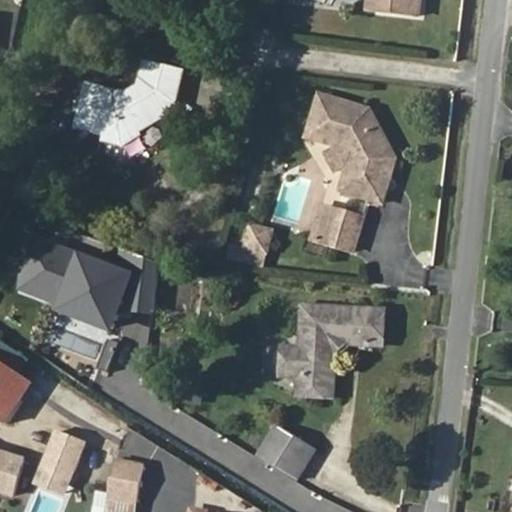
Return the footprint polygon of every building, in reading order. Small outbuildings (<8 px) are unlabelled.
[(385,0),(384,9),(419,15),(421,0),(385,0)] [(185,67),(147,58),(136,104),(89,92),(79,136),(108,142),(107,149),(125,153),(173,122),(185,67)] [(375,111),(325,96),(314,134),(343,144),(352,164),(354,167),(347,188),(386,200),(399,156),(375,111)] [(328,152),(337,171),(352,164),(343,144),(328,152)] [(326,201),(315,236),(330,241),(341,206),(326,201)] [(359,250),(371,216),(341,206),(330,241),(359,250)] [(266,270),(277,232),(253,225),(245,251),(231,247),(226,265),(266,270)] [(342,337),(385,341),(388,307),(309,301),(305,345),(290,343),(287,371),(304,373),(302,389),(336,393),(342,337)] [(0,413),(12,421),(38,381),(0,355),(0,413)] [(300,477),(318,445),(281,423),(263,453),(300,477)] [(77,475),(92,438),(64,427),(49,464),(77,475)] [(31,457),(0,447),(0,486),(19,492),(31,457)] [(77,475),(49,464),(44,478),(71,489),(77,475)] [(149,507),(155,470),(120,464),(115,501),(149,507)] [(148,511),(149,507),(115,501),(104,499),(102,511),(148,511)]
